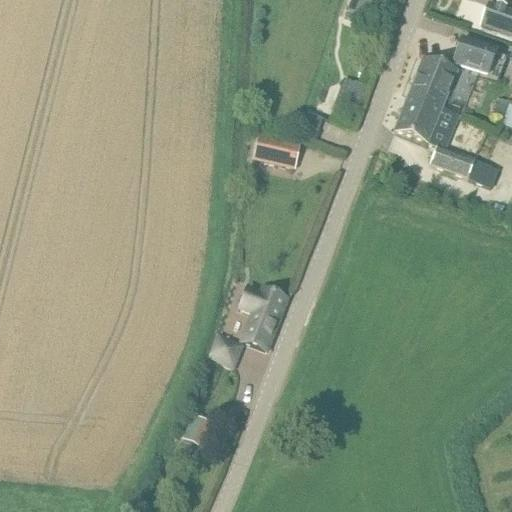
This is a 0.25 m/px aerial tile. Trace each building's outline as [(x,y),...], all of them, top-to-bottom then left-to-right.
[(350,0),(346,14),(361,20),(366,9),(368,0),(350,0)] [(511,13),(487,5),(478,29),(511,41),(511,13)] [(452,65),(470,72),(487,78),(495,56),(461,42),(452,65)] [(414,85),(408,98),(442,111),(456,73),(423,61),(414,85)] [(460,118),(454,115),(442,111),(408,98),(394,134),(436,151),(429,170),(478,189),(491,194),(495,183),(493,182),(497,172),(486,168),(475,164),(446,153),(460,118)] [(511,107),(507,105),(506,110),(500,128),(511,131),(511,107)] [(322,124),(312,119),(304,141),(314,145),(322,124)] [(257,138),(252,165),(295,173),(300,147),(257,138)] [(251,319),(241,344),(247,347),(266,354),(286,304),(267,296),(262,294),(261,295),(260,294),(259,297),(253,294),(249,295),(242,311),(243,316),(251,319)] [(200,363),(228,374),(238,348),(210,337),(200,363)] [(183,429),(193,444),(208,434),(198,419),(183,429)]
